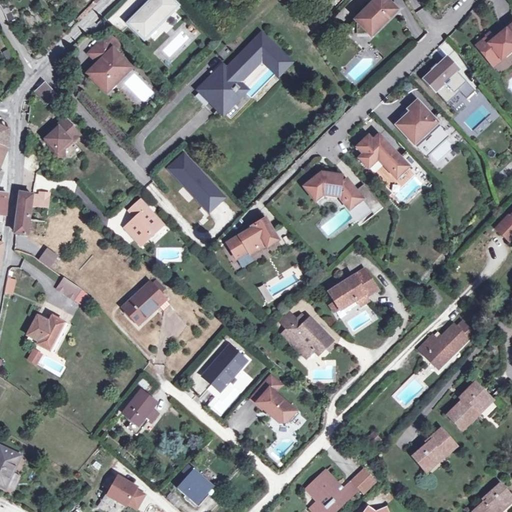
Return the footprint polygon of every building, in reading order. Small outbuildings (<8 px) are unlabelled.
[(144,40),(149,36),(148,34),(169,13),(167,12),(171,8),(174,11),(179,6),(172,0),(151,0),(127,24),(144,40)] [(399,9),(389,0),(375,0),(347,29),(350,31),(358,24),(358,33),(375,33),(399,9)] [(149,36),(150,37),(175,12),(174,11),(171,8),(167,12),(169,13),(148,34),(149,36)] [(498,56),(505,56),(511,50),(511,25),(494,40),(490,35),(477,46),(490,63),(498,56)] [(262,33),(254,40),(266,53),(274,46),(274,45),(262,33)] [(106,90),(129,68),(113,52),(115,50),(104,39),(91,51),(101,62),(89,74),(106,90)] [(292,64),(274,46),(266,53),(254,40),(217,78),(214,74),(198,91),(200,93),(196,97),(205,106),(211,100),(218,108),(224,114),(244,94),(238,89),(235,86),(263,57),(281,75),(292,64)] [(498,56),(490,63),(493,66),(505,56),(498,56)] [(451,62),(447,58),(436,67),(435,65),(430,70),(431,72),(422,80),(434,93),(436,91),(445,101),(456,91),(460,95),(468,87),(456,73),(459,71),(451,62)] [(59,64),(54,69),(64,79),(69,74),(59,64)] [(45,82),(35,92),(46,104),(56,94),(45,82)] [(468,87),(460,95),(465,100),(474,93),(468,87)] [(439,125),(449,136),(457,130),(439,111),(432,118),(417,102),(408,110),(411,112),(396,126),(416,147),(424,139),(420,135),(427,128),(431,133),(439,125)] [(63,148),(69,141),(71,143),(75,139),(79,134),(63,118),(55,126),(57,127),(45,140),(50,146),(49,158),(52,161),(60,162),(63,159),(63,148)] [(424,139),(416,147),(426,158),(449,137),(449,136),(439,125),(431,133),(427,128),(420,135),(424,139)] [(0,180),(2,173),(0,172),(0,166),(7,149),(8,147),(8,130),(0,126),(0,180)] [(449,136),(449,137),(456,145),(464,138),(457,130),(449,136)] [(379,136),(374,131),(368,137),(373,142),(379,136)] [(368,137),(357,148),(364,155),(362,156),(360,159),(369,168),(378,159),(397,178),(408,167),(379,136),(373,142),(368,137)] [(364,155),(357,148),(355,149),(362,156),(364,155)] [(223,198),(184,156),(170,168),(203,204),(201,207),(205,211),(207,209),(209,211),(223,198)] [(378,159),(369,168),(394,194),(398,191),(412,177),(415,174),(408,167),(397,178),(378,159)] [(339,197),(349,210),(362,199),(372,212),(374,214),(382,207),(363,183),(355,190),(346,180),(343,182),(340,182),(341,176),(334,175),(327,174),(324,177),(321,173),(304,187),(315,201),(323,195),(339,197)] [(48,198),(38,196),(31,195),(22,193),(19,193),(19,204),(14,233),(26,234),(30,205),(31,205),(48,207),(48,201),(48,198)] [(154,230),(155,231),(162,225),(139,200),(128,211),(135,218),(124,228),(140,246),(147,239),(146,237),(154,230)] [(511,218),(509,221),(507,219),(497,229),(510,242),(511,239),(511,218)] [(252,229),(227,243),(236,259),(248,252),(249,253),(256,250),(259,248),(265,245),(267,248),(278,242),(283,249),(292,243),(281,224),(265,219),(251,228),(252,229)] [(147,239),(155,231),(154,230),(146,237),(147,239)] [(48,249),(39,261),(49,269),(57,256),(48,249)] [(335,301),(340,309),(355,300),(359,306),(368,301),(365,297),(376,289),(363,270),(330,292),(335,301)] [(7,278),(5,284),(10,285),(14,286),(15,281),(7,278)] [(64,279),(57,289),(74,301),(81,290),(64,279)] [(163,310),(165,309),(169,305),(150,284),(123,309),(137,325),(159,305),(163,310)] [(434,290),(427,297),(434,305),(441,299),(434,290)] [(340,309),(335,301),(329,305),(334,313),(340,309)] [(287,329),(295,321),(288,313),(279,321),(287,329)] [(54,354),(68,325),(51,316),(48,323),(36,316),(26,336),(38,342),(37,345),(54,354)] [(321,344),(327,338),(310,320),(308,320),(306,321),(301,316),(295,321),(287,329),(282,333),(306,358),(314,351),(318,356),(325,348),(321,344)] [(428,352),(443,366),(474,334),(462,323),(457,329),(454,325),(438,341),(432,336),(418,350),(424,356),(428,352)] [(321,344),(325,348),(332,342),(327,338),(321,344)] [(229,347),(203,377),(221,391),(246,362),(229,347)] [(30,361),(36,364),(41,355),(34,352),(30,361)] [(428,352),(424,356),(438,370),(443,366),(428,352)] [(271,377),(252,398),(279,421),(288,421),(296,412),(274,393),(281,386),(271,377)] [(477,412),(491,398),(490,398),(482,389),(475,382),(461,395),(464,398),(446,416),(462,432),(478,417),(474,413),(476,410),(477,412)] [(136,437),(142,429),(139,426),(144,419),(151,424),(158,414),(152,410),(156,404),(141,391),(123,415),(132,422),(126,429),(136,437)] [(494,401),(491,398),(477,412),(476,410),(474,413),(478,417),(494,401)] [(440,454),(444,459),(457,447),(441,428),(430,438),(432,439),(412,457),(423,470),(435,459),(435,458),(440,454)] [(374,435),(368,442),(373,447),(379,440),(374,435)] [(0,447),(0,486),(5,488),(20,457),(0,447)] [(435,459),(423,470),(426,474),(444,459),(440,454),(435,458),(435,459)] [(201,478),(194,471),(178,490),(185,497),(188,494),(198,503),(212,487),(201,478)] [(363,471),(352,482),(364,495),(374,484),(363,471)] [(320,501),(316,504),(309,511),(310,511),(335,511),(357,491),(350,484),(343,491),(325,472),(308,489),(320,501)] [(118,477),(107,496),(125,507),(127,503),(135,508),(143,495),(134,490),(135,488),(118,477)] [(500,508),(511,497),(500,484),(485,497),(487,499),(472,511),(493,511),(498,506),(500,508)] [(320,501),(308,489),(305,492),(316,504),(320,501)] [(502,511),(511,503),(511,496),(511,497),(500,508),(498,506),(493,511),(502,511)]
